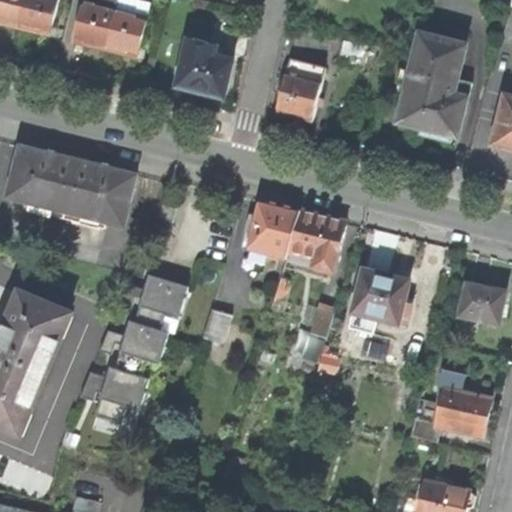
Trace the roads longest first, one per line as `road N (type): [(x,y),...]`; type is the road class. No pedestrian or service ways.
road 1 (tertiary): [(511,236),(235,163)]
road 2 (tertiary): [(235,163),(0,103)]
road 3 (residential): [(280,0),(235,163)]
